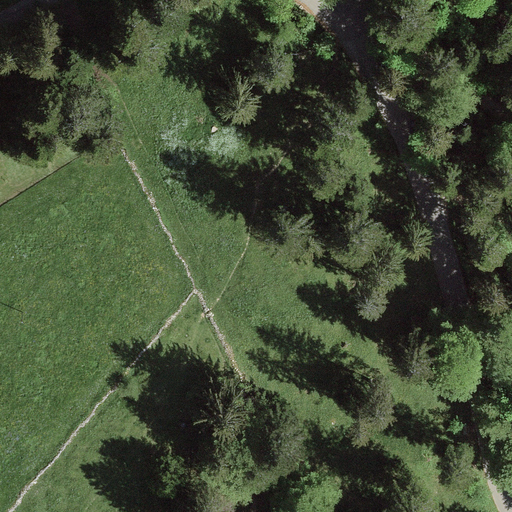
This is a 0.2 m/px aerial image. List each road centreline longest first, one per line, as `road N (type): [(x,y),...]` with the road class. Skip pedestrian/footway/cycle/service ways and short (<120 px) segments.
road 1 (unclassified): [(511,488),(412,118),(376,47),(342,4)]
road 2 (track): [(511,128),(454,62),(342,4)]
